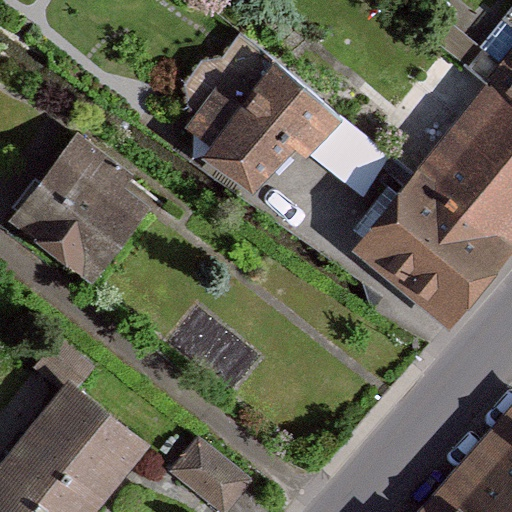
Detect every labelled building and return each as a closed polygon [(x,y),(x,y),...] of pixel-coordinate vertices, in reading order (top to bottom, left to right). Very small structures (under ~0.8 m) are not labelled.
[(511,32),(337,251),(432,327),(464,288),(511,228),(511,32)] [(326,119),(254,65),(224,105),(206,91),(176,131),(195,145),(186,156),(242,198),(262,172),(277,184),(326,119)] [(0,223),(0,227),(83,285),(139,205),(115,188),(121,178),(61,136),(0,223)] [(0,441),(0,511),(76,511),(100,483),(131,444),(50,379),(0,441)] [(436,491),(417,511),(511,511),(511,403),(481,439),(436,491)] [(218,511),(239,482),(186,445),(163,478),(212,511),(218,511)]
